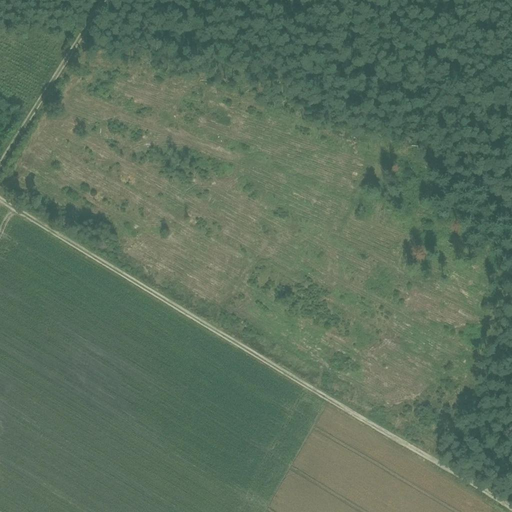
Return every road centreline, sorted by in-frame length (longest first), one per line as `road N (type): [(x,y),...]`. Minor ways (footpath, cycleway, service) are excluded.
road 1 (track): [(505,511),(0,203)]
road 2 (track): [(0,169),(107,0)]
